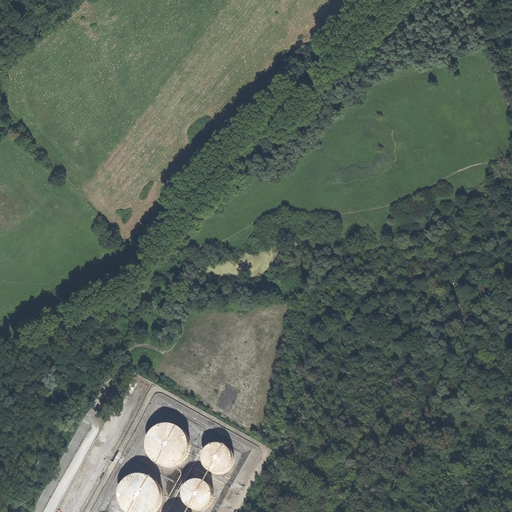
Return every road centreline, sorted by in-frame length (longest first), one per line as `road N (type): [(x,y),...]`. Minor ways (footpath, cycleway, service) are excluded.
road 1 (track): [(0,335),(131,264),(391,0)]
road 2 (unclassified): [(37,511),(103,388)]
